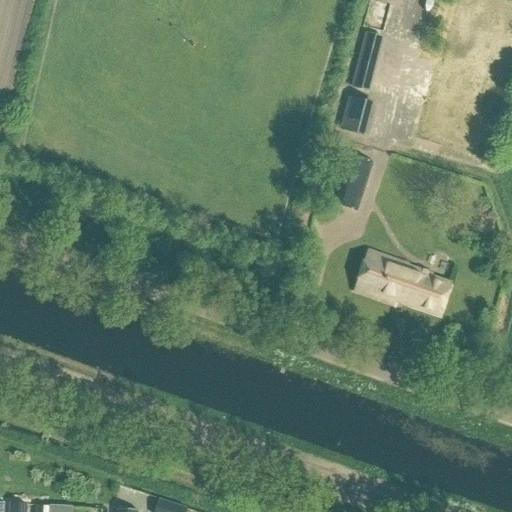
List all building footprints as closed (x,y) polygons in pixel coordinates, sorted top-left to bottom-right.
[(366,94),(380,41),(372,38),(371,38),(365,36),(350,89),(366,94)] [(348,100),(340,131),(364,138),(372,107),(364,104),(348,100)] [(356,212),(372,165),(341,155),(326,202),(356,212)] [(440,317),(451,286),(431,279),(432,277),(408,269),(408,267),(368,253),(354,293),(394,307),(396,302),(440,317)] [(158,501),(154,511),(184,511),(186,510),(158,501)]
